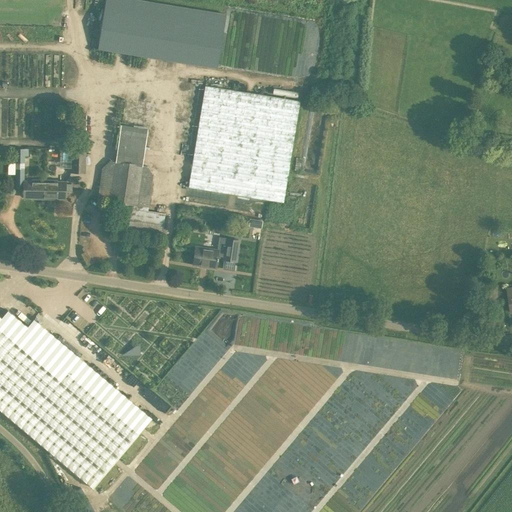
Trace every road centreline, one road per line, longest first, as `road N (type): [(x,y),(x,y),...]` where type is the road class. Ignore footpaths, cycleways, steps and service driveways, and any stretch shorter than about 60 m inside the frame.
road 1 (unclassified): [(0,264),(436,330),(511,328)]
road 2 (unknown): [(69,275),(102,89),(122,72),(150,76),(172,88),(175,107),(164,289)]
